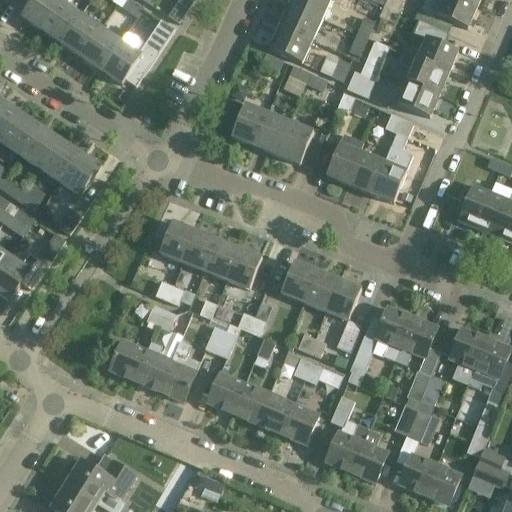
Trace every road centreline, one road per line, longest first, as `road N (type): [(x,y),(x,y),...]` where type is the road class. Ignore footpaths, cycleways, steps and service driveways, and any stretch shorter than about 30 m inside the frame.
road 1 (residential): [(327,511),(62,396)]
road 2 (residential): [(405,267),(511,6)]
road 3 (residential): [(405,267),(345,244),(332,214),(268,189),(244,191),(164,166)]
road 4 (residential): [(18,366),(139,186),(164,166)]
road 5 (residential): [(164,166),(0,55)]
road 6 (residential): [(164,166),(240,0)]
